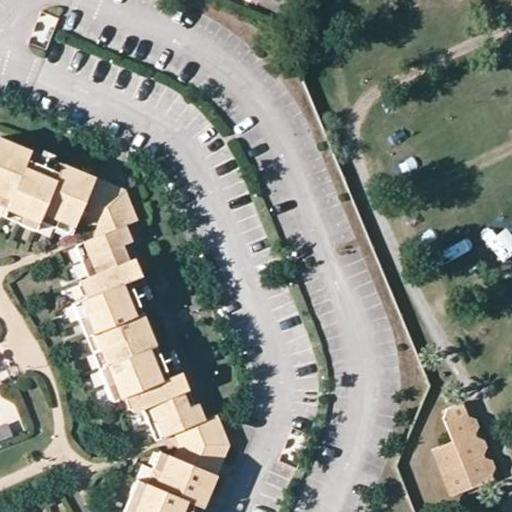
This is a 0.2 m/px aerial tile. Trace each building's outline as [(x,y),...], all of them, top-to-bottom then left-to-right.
[(377,0),(358,5),(363,24),(384,18),(379,0),(377,0)] [(452,41),(465,34),(445,0),(432,8),(452,41)] [(494,88),(511,79),(511,69),(507,59),(485,69),(494,88)] [(432,81),(419,85),(430,120),(443,116),(432,81)] [(62,178),(58,186),(25,171),(28,162),(12,156),(14,147),(0,141),(0,206),(9,211),(5,220),(38,234),(42,225),(73,238),(79,224),(91,230),(117,205),(119,203),(94,193),(98,182),(82,176),(78,184),(62,178)] [(399,174),(419,165),(410,141),(389,149),(399,174)] [(82,176),(54,164),(41,158),(14,147),(12,156),(28,162),(25,171),(58,186),(62,178),(78,184),(82,176)] [(44,153),(41,158),(54,164),(56,159),(44,153)] [(119,203),(127,194),(98,182),(94,193),(119,203)] [(457,228),(493,211),(485,192),(448,209),(457,228)] [(119,203),(117,205),(124,221),(127,228),(139,223),(127,194),(119,203)] [(91,281),(82,284),(89,301),(76,307),(94,354),(151,331),(144,315),(137,318),(125,286),(138,281),(124,249),(130,246),(134,244),(127,228),(79,248),(91,281)] [(138,281),(144,278),(130,246),(124,249),(138,281)] [(138,281),(125,286),(137,318),(144,315),(140,305),(153,300),(144,278),(138,281)] [(114,403),(128,398),(134,414),(145,410),(158,442),(177,435),(207,423),(200,406),(197,407),(190,410),(177,378),(164,382),(151,351),(158,348),(151,331),(94,354),(114,403)] [(158,348),(151,351),(164,382),(177,378),(190,410),(197,407),(173,352),(162,358),(158,348)] [(498,480),(466,403),(446,412),(444,425),(452,445),(431,453),(450,498),(498,480)] [(210,421),(216,432),(226,455),(232,443),(220,417),(210,421)] [(179,439),(182,446),(216,432),(210,421),(207,423),(177,435),(179,439)] [(6,422),(0,424),(0,441),(12,437),(6,422)] [(184,511),(188,503),(197,507),(204,491),(210,493),(214,484),(226,455),(216,432),(182,446),(180,447),(175,459),(160,453),(147,485),(138,481),(124,511),(184,511)] [(197,507),(188,503),(184,511),(202,511),(210,493),(204,491),(197,507)]
